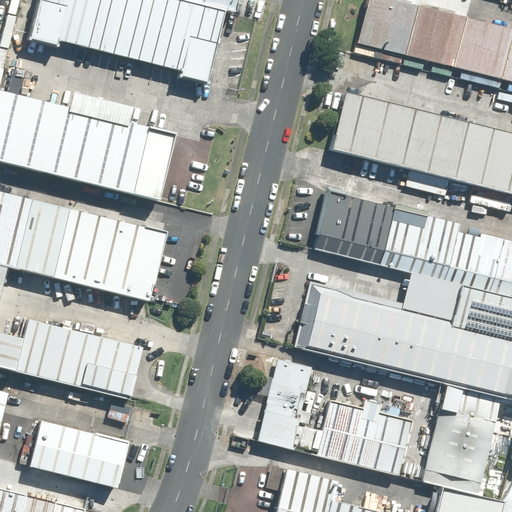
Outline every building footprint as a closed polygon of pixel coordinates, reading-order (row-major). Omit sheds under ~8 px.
[(222,10),(181,0),(35,0),(27,33),(204,78),(222,10)] [(233,0),(181,0),(222,10),(231,12),(233,0)] [(511,19),(432,0),(359,0),(351,35),(511,73),(511,19)] [(511,125),(337,83),(322,142),(511,188),(511,125)] [(0,161),(156,201),(173,135),(0,91),(0,161)] [(324,185),(310,242),(405,266),(511,292),(511,240),(453,226),(455,218),(324,185)] [(0,266),(3,267),(146,303),(164,233),(0,192),(0,266)] [(511,332),(511,292),(405,266),(396,303),(511,332)] [(511,394),(511,332),(396,303),(312,282),(297,340),(511,394)] [(0,333),(0,368),(125,401),(138,348),(24,319),(19,339),(0,333)] [(311,368),(275,359),(254,442),(290,451),(311,368)] [(0,411),(8,380),(0,377),(0,411)] [(499,399),(440,384),(416,480),(475,495),(499,399)] [(411,421),(327,400),(313,456),(396,477),(411,421)] [(124,442),(36,420),(24,467),(112,489),(124,442)] [(494,511),(497,501),(435,486),(428,511),(377,511),(327,499),(332,482),(282,470),(271,511),(494,511)] [(81,511),(82,509),(0,488),(0,511),(81,511)] [(511,511),(511,510),(497,501),(494,511),(511,511)]
